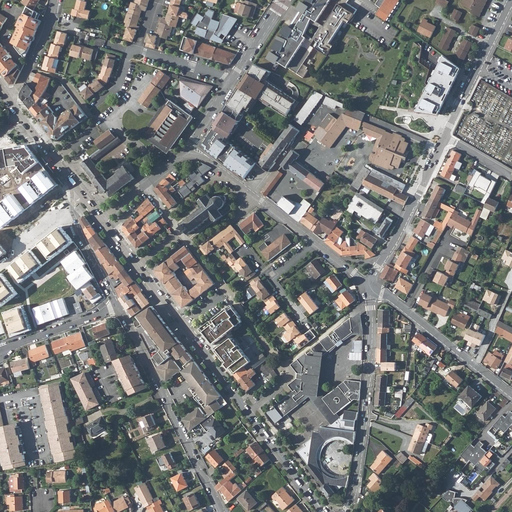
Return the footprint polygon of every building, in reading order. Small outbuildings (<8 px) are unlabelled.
[(24,0),(23,3),(24,4),(27,6),(34,10),(39,0),(24,0)] [(72,15),(88,19),(90,11),(85,10),(87,2),(78,0),(77,0),(76,10),(74,9),(72,15)] [(239,13),(250,17),(253,8),(256,9),(257,5),(244,0),(243,0),(242,4),(239,13)] [(272,51),(268,58),(276,64),(281,56),(283,58),(280,62),(303,78),(308,70),(306,69),(307,67),(302,64),(314,47),(317,49),(324,40),(329,43),(344,21),(348,23),(357,10),(347,3),(348,0),(307,0),(303,6),(273,52),(272,51)] [(370,0),(371,0),(378,0),(376,4),(381,8),(376,14),(385,21),(399,0),(398,0),(370,0)] [(463,0),(462,3),(473,9),(471,12),(479,16),(487,0),(463,0)] [(179,17),(187,19),(188,16),(186,13),(179,11),(180,8),(179,8),(180,4),(172,1),(171,3),(170,5),(172,5),(169,14),(179,17)] [(129,13),(140,17),(142,10),(146,11),(147,9),(147,7),(135,3),(132,2),(129,13)] [(37,18),(39,13),(34,10),(27,6),(25,10),(27,11),(24,16),(23,16),(18,26),(20,27),(14,40),(29,47),(36,34),(32,32),(33,29),(36,31),(39,25),(38,24),(40,20),(37,18)] [(451,16),(458,20),(462,12),(455,8),(451,16)] [(198,13),(191,23),(198,27),(195,34),(196,34),(221,43),(223,40),(218,36),(220,32),(226,36),(237,19),(223,14),(220,22),(211,19),(214,11),(209,9),(204,17),(198,13)] [(126,27),(129,28),(137,30),(138,30),(139,29),(139,27),(137,26),(140,17),(129,13),(128,13),(125,22),(127,23),(126,27)] [(161,23),(174,27),(176,27),(179,17),(169,14),(168,13),(166,20),(162,19),(161,21),(161,23)] [(430,38),(436,26),(429,22),(428,23),(427,23),(428,20),(424,18),(417,31),(430,38)] [(155,36),(157,36),(168,39),(169,36),(171,36),(174,27),(161,23),(158,32),(156,32),(155,36)] [(469,33),(476,37),(480,28),(473,25),(469,33)] [(438,47),(446,51),(451,41),(449,40),(454,30),(446,26),(441,36),(443,37),(438,47)] [(124,39),(132,42),(133,40),(134,38),(135,34),(137,30),(129,28),(127,36),(125,35),(124,39)] [(67,34),(59,31),(55,44),(62,46),(64,47),(67,34)] [(146,46),(155,49),(156,45),(155,44),(157,36),(155,36),(154,35),(149,34),(148,38),(147,42),(146,44),(146,46)] [(180,50),(217,61),(230,65),(237,54),(216,47),(185,36),(180,50)] [(455,59),(458,60),(456,65),(460,67),(473,43),(465,39),(455,59)] [(29,47),(14,40),(12,43),(17,45),(16,46),(23,55),(27,51),(29,47)] [(10,55),(0,42),(0,53),(4,59),(10,55)] [(55,44),(53,43),(49,56),(56,59),(57,59),(62,46),(55,44)] [(462,70),(445,57),(436,73),(420,63),(422,48),(414,43),(409,64),(413,69),(415,72),(415,75),(413,79),(410,81),(407,83),(403,83),(400,95),(406,96),(409,100),(410,104),(409,110),(440,117),(462,70)] [(78,46),(74,45),(71,55),(79,58),(80,56),(84,57),(86,48),(78,46)] [(91,49),(86,47),(86,48),(84,57),(83,57),(92,60),(93,58),(96,59),(98,50),(91,49)] [(0,53),(0,71),(2,74),(5,79),(12,71),(16,67),(18,65),(16,63),(11,67),(9,65),(12,60),(11,59),(12,58),(10,55),(4,59),(0,53)] [(107,58),(104,66),(113,69),(116,60),(115,60),(116,56),(107,54),(106,58),(107,58)] [(49,56),(47,56),(43,69),(51,72),(53,67),(56,59),(49,56)] [(9,83),(10,85),(15,84),(24,65),(21,62),(18,65),(16,67),(18,69),(14,73),(12,71),(5,79),(9,83)] [(113,69),(104,66),(102,74),(101,74),(100,77),(107,82),(109,77),(110,77),(113,69)] [(263,102),(269,106),(270,104),(287,115),(296,100),(265,80),(261,86),(255,82),(259,75),(258,74),(258,73),(252,69),(244,82),(246,83),(242,89),(240,88),(229,104),(241,114),(246,107),(248,108),(255,97),(258,99),(259,97),(265,100),(263,102)] [(152,83),(162,90),(171,78),(161,71),(152,83)] [(28,79),(39,83),(43,75),(37,73),(37,74),(32,72),(28,79)] [(28,106),(30,109),(37,104),(45,92),(49,87),(52,78),(43,75),(39,83),(35,90),(34,92),(31,96),(25,102),(28,106)] [(185,111),(189,114),(197,104),(200,106),(213,87),(180,76),(180,81),(184,84),(181,96),(189,101),(184,105),(187,109),(185,111)] [(107,82),(100,77),(97,79),(98,80),(91,84),(96,91),(97,92),(104,87),(103,86),(107,82)] [(25,102),(31,96),(34,92),(29,86),(26,83),(22,93),(22,99),(25,102)] [(91,84),(91,83),(87,86),(85,83),(78,88),(86,99),(93,94),(93,93),(96,91),(91,84)] [(138,101),(148,108),(162,90),(152,83),(138,101)] [(316,91),(295,119),(302,124),(324,95),(323,94),(316,91)] [(34,114),(36,116),(48,106),(46,103),(48,101),(46,99),(49,94),(45,92),(37,104),(30,109),(34,114)] [(331,98),(327,96),(324,103),(336,108),(337,105),(348,109),(349,106),(331,98)] [(171,100),(163,111),(145,134),(155,141),(156,140),(159,142),(157,143),(167,150),(172,144),(171,143),(173,141),(181,131),(182,129),(181,129),(183,127),(187,123),(185,121),(187,119),(189,121),(192,116),(189,114),(185,111),(171,100)] [(78,104),(59,119),(58,117),(54,124),(53,123),(48,131),(54,140),(56,142),(67,134),(88,117),(78,104)] [(46,130),(48,131),(53,123),(54,124),(58,117),(48,106),(36,116),(39,121),(46,130)] [(346,114),(355,117),(362,120),(366,113),(349,106),(348,109),(346,114)] [(214,130),(229,140),(240,123),(224,110),(214,126),(216,127),(214,130)] [(338,119),(347,125),(347,126),(358,130),(359,129),(355,127),(356,122),(353,120),(355,117),(346,114),(343,112),(338,119)] [(329,113),(314,134),(317,136),(318,138),(331,148),(347,126),(347,125),(338,119),(329,113)] [(355,117),(353,120),(356,122),(355,127),(359,129),(362,120),(355,117)] [(372,152),(370,158),(371,160),(373,161),(373,162),(389,169),(390,168),(393,169),(394,168),(395,166),(399,168),(402,161),(403,158),(404,158),(406,157),(407,155),(406,153),(405,152),(406,150),(409,143),(405,141),(406,140),(406,138),(402,136),(402,135),(394,132),(393,133),(386,130),(365,121),(363,126),(365,127),(364,128),(366,133),(378,138),(382,140),(376,154),(372,152)] [(281,136),(289,142),(287,145),(288,146),(300,131),(290,124),(286,130),(281,136)] [(207,150),(225,165),(237,150),(227,143),(229,140),(214,130),(212,128),(203,143),(208,148),(207,150)] [(302,139),(310,145),(317,136),(314,134),(308,129),(302,139)] [(94,142),(100,149),(106,145),(116,138),(110,130),(94,142)] [(106,145),(109,150),(121,141),(117,136),(116,138),(106,145)] [(257,162),(259,163),(259,164),(261,166),(267,170),(269,172),(276,163),(275,162),(285,148),(286,149),(288,146),(287,145),(289,142),(281,136),(277,141),(274,145),(271,143),(268,147),(257,162)] [(372,152),(376,154),(382,140),(378,138),(372,152)] [(86,148),(91,156),(100,149),(94,142),(86,148)] [(0,149),(0,204),(1,205),(0,205),(0,223),(3,228),(59,185),(28,145),(0,149)] [(90,157),(94,162),(109,150),(106,145),(100,149),(91,156),(90,157)] [(225,165),(244,180),(257,165),(237,150),(225,165)] [(282,165),(288,170),(289,169),(320,192),(326,183),(324,182),(295,161),(296,159),(297,159),(300,155),(293,150),(282,165)] [(447,164),(455,168),(460,170),(463,163),(459,161),(462,154),(453,150),(447,164)] [(81,164),(82,166),(104,194),(107,192),(110,197),(120,189),(134,178),(125,166),(117,172),(118,175),(114,178),(114,177),(108,181),(94,162),(90,157),(81,164)] [(200,168),(206,171),(209,167),(202,163),(200,168)] [(441,175),(450,179),(452,174),(455,168),(447,164),(441,175)] [(352,185),(359,190),(362,185),(371,171),(364,166),(352,185)] [(403,194),(402,193),(406,185),(373,168),(371,171),(362,185),(404,206),(409,197),(408,196),(403,194)] [(261,192),(266,196),(283,175),(278,171),(261,192)] [(160,196),(168,191),(167,189),(165,188),(168,185),(170,184),(173,187),(179,183),(176,179),(172,176),(170,174),(166,178),(155,190),(160,196)] [(487,180),(495,185),(498,178),(490,174),(487,180)] [(187,184),(178,190),(184,198),(193,191),(188,186),(187,184)] [(455,189),(464,193),(467,189),(457,184),(455,189)] [(431,198),(439,201),(445,189),(437,185),(431,198)] [(160,196),(170,209),(177,203),(171,196),(171,195),(175,191),(173,187),(168,191),(160,196)] [(356,196),(383,213),(386,209),(358,192),(356,196)] [(188,217),(189,217),(187,219),(186,219),(185,219),(185,220),(182,223),(181,222),(180,223),(180,224),(180,225),(181,226),(181,225),(182,226),(182,227),(182,228),(183,227),(186,231),(186,232),(186,233),(187,232),(188,233),(187,234),(188,235),(188,234),(189,235),(190,234),(189,233),(193,231),(194,231),(195,230),(194,230),(197,228),(198,228),(199,227),(198,227),(200,225),(201,226),(202,225),(202,224),(204,222),(205,223),(205,222),(207,220),(208,221),(209,220),(208,219),(211,217),(214,222),(214,223),(216,223),(216,221),(223,216),(224,216),(224,215),(231,210),(231,207),(229,205),(225,204),(225,203),(226,203),(226,202),(225,202),(225,201),(230,197),(227,193),(222,197),(221,196),(221,195),(219,195),(219,196),(218,196),(216,197),(215,196),(214,197),(215,198),(212,200),(208,195),(208,194),(207,194),(207,195),(200,201),(198,201),(198,202),(200,202),(203,207),(200,209),(200,208),(199,209),(199,210),(197,211),(197,210),(195,211),(196,212),(194,214),(193,213),(192,214),(193,215),(190,217),(190,216),(188,217)] [(285,196),(278,204),(300,221),(312,204),(305,199),(302,203),(290,199),(285,196)] [(349,206),(376,224),(383,213),(356,196),(349,206)] [(491,210),(495,212),(500,202),(489,197),(485,207),(491,210)] [(431,198),(423,215),(431,219),(439,201),(431,198)] [(141,206),(145,209),(151,203),(147,199),(141,206)] [(145,209),(149,213),(155,208),(151,203),(145,209)] [(442,206),(454,212),(455,210),(455,209),(443,204),(442,206)] [(123,229),(126,233),(136,225),(142,219),(149,213),(145,209),(141,206),(137,210),(141,214),(135,220),(131,217),(123,226),(123,229)] [(491,210),(485,207),(483,211),(481,217),(487,219),(491,210)] [(479,220),(483,211),(478,209),(474,218),(479,220)] [(447,225),(451,227),(452,226),(454,227),(461,231),(462,230),(472,235),(477,225),(458,215),(459,212),(455,210),(454,212),(453,213),(447,225)] [(143,220),(146,224),(147,223),(151,220),(153,223),(156,221),(162,216),(157,211),(153,215),(152,213),(143,220)] [(453,213),(450,211),(443,224),(436,221),(434,226),(435,226),(439,229),(443,231),(447,225),(453,213)] [(300,221),(314,232),(321,222),(307,212),(300,221)] [(239,225),(246,234),(254,228),(256,231),(264,225),(254,213),(239,225)] [(80,218),(85,230),(90,239),(97,233),(93,228),(84,215),(80,218)] [(150,227),(155,234),(168,224),(162,216),(156,221),(157,222),(150,227)] [(314,232),(319,235),(322,230),(330,235),(336,226),(336,225),(323,217),(321,222),(314,232)] [(373,231),(383,238),(394,221),(388,217),(380,228),(376,226),(373,231)] [(419,235),(427,222),(422,219),(417,229),(416,228),(414,232),(419,235)] [(419,235),(424,237),(426,234),(431,224),(427,222),(419,235)] [(147,223),(146,224),(145,225),(148,229),(145,232),(150,238),(152,236),(155,234),(150,227),(147,223)] [(426,234),(429,236),(432,230),(435,226),(434,226),(431,224),(426,234)] [(128,235),(129,237),(139,227),(139,226),(138,227),(136,225),(126,233),(128,235)] [(140,237),(144,242),(150,238),(145,232),(148,229),(145,225),(144,226),(142,228),(144,230),(142,232),(143,233),(139,236),(140,237)] [(221,234),(227,242),(235,236),(242,245),(246,243),(231,225),(225,230),(225,231),(221,234)] [(325,242),(343,256),(351,256),(350,247),(344,247),(341,245),(336,241),(340,237),(344,232),(336,226),(330,235),(325,242)] [(62,227),(10,267),(22,282),(74,242),(62,227)] [(131,240),(133,242),(140,237),(139,236),(143,233),(142,232),(140,229),(140,228),(139,227),(129,237),(131,240)] [(427,245),(433,249),(443,231),(439,229),(432,243),(429,241),(427,245)] [(357,237),(361,240),(361,241),(372,248),(378,240),(366,233),(362,230),(357,237)] [(90,239),(96,252),(106,245),(97,233),(90,239)] [(224,244),(231,254),(234,251),(229,245),(227,242),(221,234),(220,233),(214,238),(215,239),(210,242),(215,248),(216,250),(224,244)] [(269,247),(265,243),(259,248),(270,261),(292,244),(285,235),(274,243),(276,245),(271,249),(269,247)] [(133,242),(137,248),(144,242),(140,237),(133,242)] [(344,247),(350,247),(349,237),(346,238),(346,241),(342,242),(342,239),(342,238),(340,237),(336,241),(341,245),(344,247)] [(412,237),(406,247),(411,250),(413,252),(419,241),(412,237)] [(201,249),(202,250),(203,249),(205,251),(204,252),(206,255),(215,248),(210,242),(210,241),(201,249)] [(350,247),(351,256),(365,254),(365,247),(360,243),(358,243),(358,246),(350,247)] [(96,252),(104,267),(109,275),(115,270),(118,274),(125,269),(116,258),(106,245),(96,252)] [(172,256),(176,262),(177,261),(179,264),(184,260),(186,263),(189,268),(192,271),(186,274),(192,279),(195,277),(204,270),(186,245),(180,250),(178,252),(172,256)] [(446,264),(448,264),(447,268),(446,269),(447,270),(445,275),(448,276),(453,278),(461,262),(464,263),(470,251),(459,246),(457,252),(456,252),(451,261),(449,259),(446,264)] [(77,251),(64,262),(73,274),(70,276),(80,289),(80,288),(90,281),(94,278),(82,262),(85,261),(77,251)] [(511,253),(506,251),(503,258),(509,261),(507,264),(511,266),(511,253)] [(398,264),(396,268),(406,274),(408,270),(406,269),(409,264),(413,267),(414,266),(415,264),(415,263),(414,262),(416,259),(413,257),(408,254),(404,252),(397,264),(398,264)] [(154,271),(159,277),(160,275),(166,283),(165,284),(168,288),(173,295),(174,293),(181,302),(179,303),(183,308),(215,284),(204,270),(195,277),(200,283),(189,291),(185,286),(183,286),(175,276),(175,274),(174,272),(180,267),(176,262),(172,256),(154,271)] [(230,263),(235,269),(236,267),(240,271),(248,265),(242,258),(237,261),(235,259),(230,263)] [(305,267),(313,275),(315,279),(316,279),(325,272),(315,259),(305,267)] [(240,271),(243,275),(244,274),(249,280),(255,275),(248,265),(240,271)] [(388,281),(392,283),(398,271),(393,268),(388,266),(387,265),(380,277),(388,281)] [(109,275),(110,279),(113,277),(116,280),(120,277),(123,281),(130,276),(127,272),(125,269),(118,274),(115,270),(109,275)] [(438,271),(433,282),(443,287),(448,276),(445,275),(438,271)] [(2,273),(0,274),(0,303),(2,306),(18,294),(2,273)] [(324,282),(333,293),(343,285),(335,274),(324,282)] [(124,289),(118,294),(120,298),(126,294),(128,293),(131,291),(127,287),(134,281),(130,276),(123,281),(124,282),(123,283),(126,288),(124,289)] [(400,277),(395,287),(408,294),(411,288),(413,284),(400,277)] [(251,283),(255,288),(254,290),(257,294),(266,288),(258,278),(251,283)] [(90,281),(80,288),(84,292),(85,292),(91,300),(90,300),(93,304),(102,297),(99,293),(98,294),(95,290),(96,289),(90,281)] [(136,297),(144,308),(151,303),(145,295),(137,285),(134,281),(127,287),(131,291),(128,293),(130,295),(133,293),(136,297)] [(121,284),(115,289),(118,294),(124,289),(121,284)] [(304,295),(307,292),(313,288),(310,285),(301,291),(304,295)] [(257,294),(261,298),(262,297),(264,300),(271,294),(266,288),(257,294)] [(307,292),(310,296),(315,291),(313,288),(307,292)] [(348,306),(356,300),(347,290),(340,296),(341,297),(335,301),(343,310),(348,305),(348,306)] [(488,290),(483,300),(497,307),(502,296),(488,290)] [(300,298),(303,301),(310,296),(307,292),(304,295),(300,298)] [(176,299),(179,303),(181,302),(174,293),(173,295),(176,299)] [(432,310),(437,299),(438,298),(434,295),(433,297),(424,293),(419,302),(428,307),(427,308),(431,310),(432,309),(432,310)] [(126,294),(120,298),(124,305),(130,301),(126,294)] [(264,300),(267,302),(273,297),(271,294),(264,300)] [(267,302),(269,305),(267,307),(273,313),(281,307),(273,297),(267,302)] [(477,313),(479,308),(480,305),(464,297),(461,305),(477,313)] [(64,298),(34,309),(40,325),(69,314),(64,298)] [(432,310),(436,311),(441,301),(437,299),(432,310)] [(436,311),(437,312),(445,316),(450,307),(453,309),(457,302),(451,299),(448,304),(441,301),(436,311)] [(84,312),(80,301),(74,304),(78,314),(84,312)] [(136,304),(128,309),(130,312),(128,314),(130,317),(140,310),(136,304)] [(23,305),(4,312),(13,337),(32,330),(23,305)] [(231,305),(224,311),(229,317),(226,320),(231,328),(232,327),(239,321),(241,320),(241,318),(231,305)] [(141,313),(137,316),(162,348),(162,350),(155,356),(161,364),(171,356),(174,354),(179,360),(182,357),(187,363),(193,358),(188,352),(184,347),(181,343),(178,339),(176,336),(173,333),(171,329),(161,317),(153,306),(142,313),(141,313)] [(477,313),(490,319),(492,315),(482,310),(479,308),(477,313)] [(390,328),(392,328),(392,324),(390,324),(390,310),(379,309),(379,327),(390,328)] [(462,313),(463,311),(459,309),(452,323),(464,329),(470,317),(468,316),(462,313)] [(221,314),(226,320),(229,317),(224,311),(221,314)] [(287,328),(293,323),(286,313),(278,319),(283,326),(284,325),(287,328)] [(318,381),(317,381),(319,359),(353,332),(351,330),(352,329),(350,319),(343,324),(334,331),(335,332),(330,337),(329,335),(320,342),(312,349),(313,350),(307,354),(306,353),(297,359),(298,360),(291,365),(298,374),(297,378),(288,385),(294,392),(275,407),(283,417),(299,405),(296,402),(305,395),(316,396),(318,381)] [(207,324),(213,331),(216,328),(211,321),(207,324)] [(232,327),(235,332),(243,326),(239,321),(232,327)] [(94,328),(98,338),(110,334),(107,323),(94,328)] [(284,335),(289,342),(293,339),(294,338),(301,333),(293,323),(287,328),(289,331),(284,335)] [(207,324),(200,330),(211,344),(222,336),(216,328),(213,331),(207,324)] [(477,325),(474,331),(470,330),(466,340),(469,341),(468,345),(475,349),(476,345),(481,347),(485,336),(478,333),(481,326),(477,325)] [(294,338),(296,341),(297,341),(302,348),(316,336),(311,330),(303,336),(301,333),(294,338)] [(502,336),(511,341),(511,333),(505,330),(502,336)] [(66,337),(71,350),(71,351),(86,345),(81,332),(66,337)] [(378,348),(387,349),(388,333),(378,333),(378,348)] [(420,346),(426,338),(422,335),(419,333),(413,340),(420,346)] [(211,344),(220,356),(222,354),(227,361),(228,360),(235,368),(233,370),(236,373),(246,366),(234,349),(235,348),(231,343),(229,345),(228,346),(225,342),(226,341),(227,340),(224,336),(223,335),(222,336),(211,344)] [(66,337),(52,343),(56,353),(69,349),(70,351),(71,350),(66,337)] [(100,342),(108,363),(114,361),(120,359),(118,353),(117,354),(113,342),(111,338),(100,342)] [(424,349),(426,351),(426,352),(430,355),(437,347),(433,343),(432,344),(430,342),(431,341),(426,338),(420,346),(417,349),(421,352),(424,349)] [(353,352),(363,352),(364,340),(354,339),(353,352)] [(29,351),(33,365),(36,364),(36,362),(50,356),(46,345),(29,351)] [(378,348),(377,362),(382,362),(387,362),(387,355),(387,349),(378,348)] [(442,354),(448,359),(452,354),(445,349),(442,354)] [(484,361),(497,369),(502,360),(501,360),(504,356),(496,351),(493,355),(490,352),(484,361)] [(236,377),(239,380),(247,374),(253,369),(254,368),(254,369),(264,362),(267,359),(263,353),(246,366),(236,373),(234,375),(236,377)] [(503,374),(507,376),(506,377),(511,379),(511,377),(511,353),(509,353),(505,362),(508,363),(503,374)] [(118,367),(131,395),(147,388),(134,361),(131,355),(120,359),(114,361),(118,367)] [(155,356),(152,358),(152,359),(157,368),(161,364),(155,356)] [(161,364),(157,368),(167,381),(181,369),(171,356),(161,364)] [(15,373),(22,370),(30,368),(27,358),(12,362),(15,373)] [(227,403),(193,358),(187,363),(183,366),(187,370),(185,372),(189,377),(199,390),(194,394),(208,413),(205,415),(200,407),(183,419),(191,430),(200,423),(212,414),(227,403)] [(387,362),(382,362),(382,370),(395,370),(396,362),(387,362)] [(261,368),(264,371),(267,376),(275,371),(274,370),(271,366),(268,368),(266,365),(261,368)] [(9,380),(6,368),(0,369),(0,382),(3,382),(5,386),(9,385),(10,384),(9,380)] [(267,376),(270,380),(277,375),(275,371),(267,376)] [(451,381),(457,387),(463,380),(453,371),(444,380),(448,383),(451,381)] [(72,379),(88,410),(100,404),(100,402),(99,401),(103,399),(97,389),(94,391),(93,389),(92,387),(91,386),(95,384),(90,373),(86,375),(85,374),(85,373),(72,379)] [(239,380),(243,386),(251,380),(249,377),(247,374),(239,380)] [(376,391),(386,392),(387,392),(387,387),(388,377),(377,376),(376,391)] [(199,390),(189,377),(188,378),(193,385),(190,388),(194,394),(199,390)] [(243,386),(247,391),(255,385),(251,380),(243,386)] [(354,399),(360,400),(361,382),(346,380),(323,399),(335,414),(354,399)] [(60,382),(41,386),(46,406),(48,406),(50,416),(48,416),(50,427),(49,427),(52,442),(54,441),(56,449),(54,449),(56,458),(58,457),(59,462),(76,458),(75,454),(77,453),(74,442),(73,442),(71,437),(79,436),(72,407),(67,408),(67,406),(65,406),(60,382)] [(470,386),(470,385),(461,395),(473,406),(482,396),(477,392),(470,386)] [(376,391),(375,405),(385,405),(386,392),(376,391)] [(395,415),(399,418),(415,400),(411,396),(401,408),(395,415)] [(477,414),(485,421),(496,408),(488,401),(477,414)] [(0,408),(0,448),(2,448),(4,457),(2,457),(4,466),(6,465),(7,469),(25,465),(24,461),(26,461),(24,452),(22,452),(21,444),(22,444),(21,440),(20,440),(16,423),(2,426),(2,424),(3,424),(0,408)] [(344,413),(326,428),(321,427),(320,433),(314,432),(313,437),(304,445),(306,447),(298,453),(309,465),(306,467),(329,497),(335,493),(331,487),(332,486),(330,483),(329,483),(313,462),(313,459),(320,460),(323,438),(354,441),(356,428),(354,430),(355,419),(356,419),(358,413),(347,412),(348,411),(345,411),(344,413)] [(499,428),(505,433),(506,432),(510,427),(511,424),(511,417),(511,416),(511,411),(506,417),(503,415),(493,426),(498,430),(499,428)] [(212,414),(200,423),(207,432),(210,429),(217,438),(226,431),(212,414)] [(140,422),(145,433),(153,429),(152,427),(156,425),(151,415),(143,419),(144,420),(140,422)] [(75,420),(75,421),(77,426),(80,424),(84,423),(83,416),(75,420)] [(92,434),(90,435),(93,440),(107,431),(105,428),(109,426),(103,417),(87,426),(92,434)] [(413,437),(425,442),(427,438),(428,433),(430,429),(431,429),(433,425),(427,423),(425,427),(418,424),(413,437)] [(158,435),(160,439),(161,438),(165,447),(166,446),(161,434),(158,435)] [(158,435),(149,439),(154,452),(165,447),(161,438),(160,439),(158,435)] [(413,437),(409,450),(420,454),(422,451),(425,442),(413,437)] [(465,450),(460,456),(468,462),(470,460),(476,466),(477,465),(480,460),(485,455),(487,452),(481,447),(484,444),(480,441),(475,447),(471,443),(465,450)] [(208,447),(210,450),(215,445),(216,445),(214,442),(208,447)] [(247,450),(254,459),(263,451),(264,451),(257,442),(247,450)] [(207,457),(216,467),(224,460),(215,450),(207,457)] [(375,463),(371,467),(379,474),(392,458),(383,450),(377,457),(379,458),(380,459),(377,462),(376,461),(375,463)] [(252,461),(254,463),(254,464),(257,462),(257,460),(262,466),(269,459),(263,451),(254,459),(252,461)] [(395,456),(400,461),(403,464),(408,459),(400,452),(395,456)] [(160,458),(162,462),(165,460),(170,469),(176,466),(170,453),(160,458)] [(484,468),(488,472),(495,464),(489,458),(485,455),(480,460),(477,465),(482,470),(484,468)] [(408,459),(417,465),(423,470),(426,467),(426,466),(413,457),(410,456),(408,459)] [(496,471),(498,473),(500,470),(502,471),(510,462),(507,458),(506,459),(500,466),(496,471)] [(228,471),(223,476),(225,478),(228,482),(229,481),(236,474),(233,471),(236,469),(229,460),(223,465),(228,471)] [(423,470),(428,473),(438,481),(441,478),(432,472),(426,467),(423,470)] [(47,472),(48,482),(54,482),(67,482),(66,471),(47,472)] [(16,492),(23,492),(23,482),(24,482),(24,477),(23,473),(16,474),(16,475),(12,475),(12,477),(10,477),(11,489),(16,489),(16,492)] [(172,478),(178,491),(188,486),(182,473),(172,478)] [(374,473),(369,478),(372,481),(368,485),(377,493),(382,487),(380,485),(383,481),(374,473)] [(495,479),(491,476),(472,497),(476,501),(480,496),(485,500),(493,492),(492,491),(497,486),(492,482),(495,479)] [(215,487),(217,491),(219,489),(228,482),(225,478),(215,487)] [(228,482),(219,489),(227,497),(226,498),(228,502),(241,491),(235,484),(233,485),(229,481),(228,482)] [(154,503),(158,501),(156,498),(154,499),(145,483),(135,487),(144,504),(152,500),(154,503)] [(286,490),(283,487),(271,497),(275,500),(276,499),(281,504),(280,506),(283,510),(295,500),(291,496),(291,497),(285,491),(286,490)] [(249,488),(238,498),(249,510),(260,500),(249,488)] [(60,491),(61,503),(71,502),(71,490),(60,491)] [(466,503),(465,502),(467,500),(466,499),(463,498),(461,498),(458,498),(457,498),(455,498),(456,492),(449,490),(442,497),(447,502),(454,501),(455,506),(462,511),(474,511),(475,511),(466,503)] [(184,498),(190,511),(200,506),(194,494),(184,498)] [(11,497),(11,505),(11,511),(23,510),(23,496),(14,497),(14,495),(11,495),(11,497)] [(112,503),(116,511),(119,511),(129,507),(128,506),(125,498),(124,497),(112,503)] [(110,511),(111,511),(110,511),(114,511),(116,511),(112,503),(110,499),(101,504),(99,503),(96,504),(96,506),(97,509),(98,510),(96,511),(95,511),(110,511)] [(149,511),(163,511),(160,505),(162,504),(160,500),(158,501),(154,503),(151,505),(152,508),(148,510),(149,511)]
